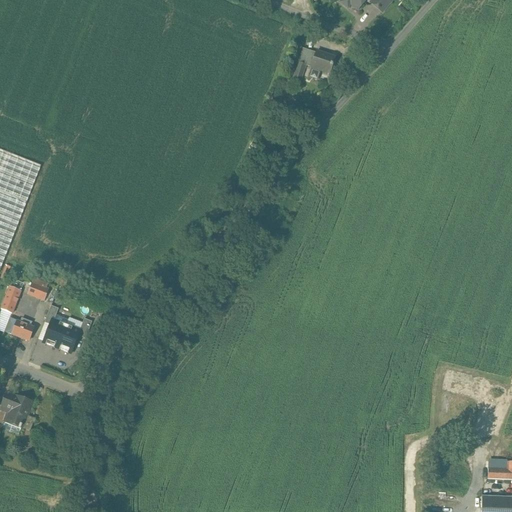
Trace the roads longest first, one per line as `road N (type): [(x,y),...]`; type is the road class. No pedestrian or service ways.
road 1 (unclassified): [(83,388),(389,49)]
road 2 (residential): [(263,0),(389,49)]
road 3 (unclassified): [(92,511),(83,388)]
